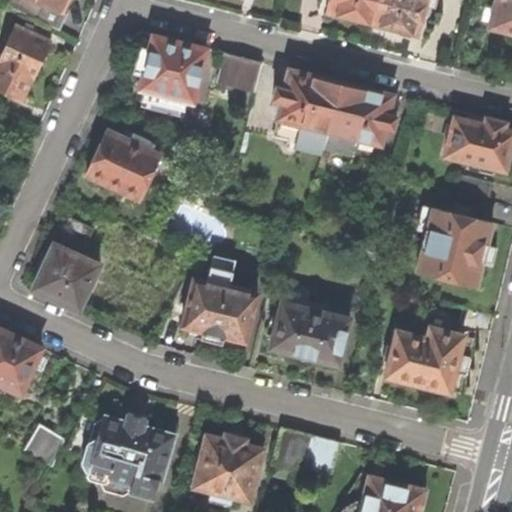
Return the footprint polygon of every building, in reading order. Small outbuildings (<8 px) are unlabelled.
[(9,0),(8,3),(40,18),(61,28),(69,9),(67,9),(70,0),(9,0)] [(348,15),(374,21),(379,0),(329,0),(327,9),(332,10),(334,17),(339,18),(343,19),(348,15)] [(416,32),(420,33),(428,2),(436,4),(436,0),(379,0),(374,21),(401,28),(401,34),(407,35),(412,37),(416,32)] [(511,0),(496,0),(490,24),(511,29),(511,0)] [(39,67),(52,38),(17,21),(1,60),(0,59),(0,88),(23,98),(34,74),(36,75),(39,67)] [(140,86),(146,87),(144,97),(185,107),(187,97),(195,99),(208,45),(182,39),(154,33),(150,48),(143,46),(138,68),(144,70),(140,86)] [(264,60),(225,50),(219,79),(257,88),(264,60)] [(317,73),(291,67),(286,84),(277,82),(274,96),(284,98),(275,134),(326,147),(343,80),(317,73)] [(368,86),(343,80),(326,147),(353,154),(357,136),(381,142),(385,126),(394,128),(397,114),(388,111),(393,92),(368,86)] [(511,122),(471,111),(459,156),(470,159),(468,166),(496,174),(498,167),(506,169),(510,154),(511,147),(511,122)] [(100,149),(90,171),(141,194),(161,152),(151,146),(152,141),(150,139),(152,135),(135,129),(130,138),(109,128),(100,149)] [(494,181),(464,174),(460,191),(490,199),(494,181)] [(469,207),(455,204),(453,212),(424,205),(408,266),(478,284),(484,263),(502,268),(504,258),(506,250),(488,245),(494,222),(468,216),(469,207)] [(71,214),(65,228),(92,240),(97,226),(71,214)] [(36,287),(81,307),(102,261),(57,240),(48,260),(36,287)] [(225,334),(245,339),(257,292),(230,285),(234,270),(212,264),(208,279),(193,276),(182,323),(202,328),(200,337),(213,341),(222,343),(225,334)] [(312,356),(340,363),(351,317),(282,299),(271,345),(298,353),(298,359),(303,362),(308,362),(312,359),(312,356)] [(414,382),(450,392),(456,372),(467,374),(471,357),(460,355),(464,334),(458,333),(462,318),(434,312),(427,337),(398,329),(386,375),(414,382)] [(0,381),(22,391),(29,376),(40,381),(51,356),(41,350),(42,346),(0,326),(0,381)] [(124,416),(102,409),(93,439),(86,437),(79,456),(82,463),(128,478),(125,487),(151,494),(156,480),(160,478),(175,432),(149,423),(151,416),(137,411),(126,408),(124,416)] [(68,437),(39,420),(24,450),(55,467),(68,437)] [(314,433),(285,426),(275,462),(305,470),(306,463),(314,433)] [(225,437),(207,432),(194,483),(213,487),(211,498),(229,503),(232,492),(251,497),(264,447),(245,442),(246,437),(236,434),(227,432),(225,437)] [(342,440),(314,433),(306,463),(335,470),(342,440)] [(419,511),(426,487),(369,473),(359,511),(419,511)]
